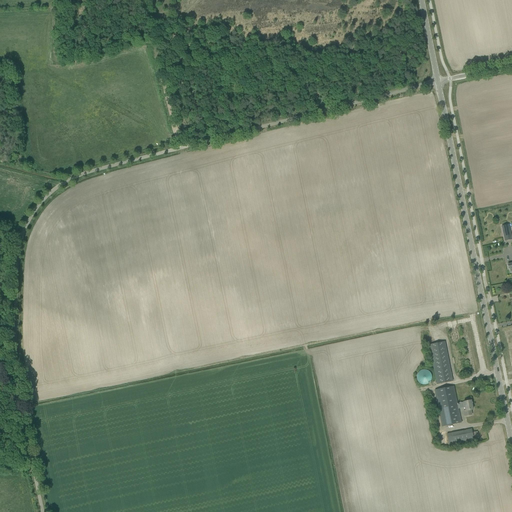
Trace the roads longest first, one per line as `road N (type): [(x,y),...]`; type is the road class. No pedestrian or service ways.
road 1 (unclassified): [(45,511),(17,358),(22,237),(52,190),(74,174),(437,81)]
road 2 (tertiary): [(511,446),(437,81)]
road 3 (track): [(153,43),(66,64),(53,53),(55,11),(0,5)]
